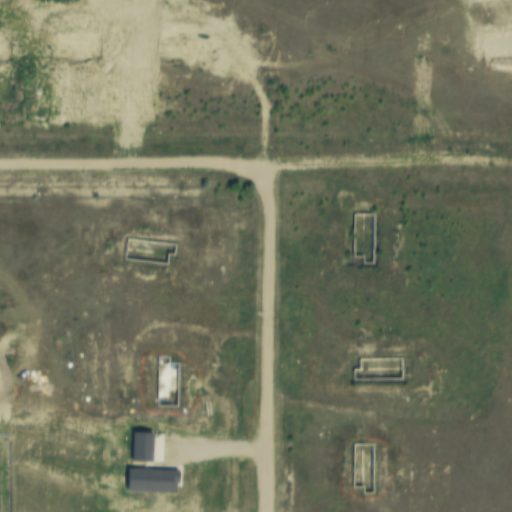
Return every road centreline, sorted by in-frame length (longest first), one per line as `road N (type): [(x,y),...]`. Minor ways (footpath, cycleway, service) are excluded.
road 1 (residential): [(257,511),(258,162)]
road 2 (residential): [(0,160),(258,162)]
